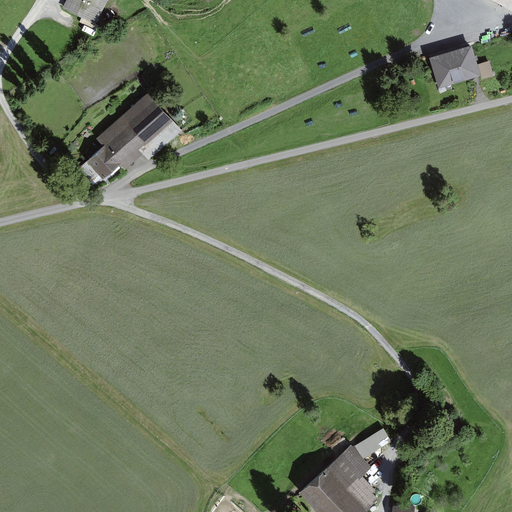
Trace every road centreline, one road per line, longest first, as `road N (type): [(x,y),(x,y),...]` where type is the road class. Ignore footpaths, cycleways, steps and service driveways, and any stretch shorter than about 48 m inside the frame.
road 1 (unclassified): [(113,196),(228,248),(367,326),(420,392),(419,413),(396,448)]
road 2 (unclassified): [(511,100),(113,196)]
road 3 (track): [(85,202),(37,154),(0,95)]
